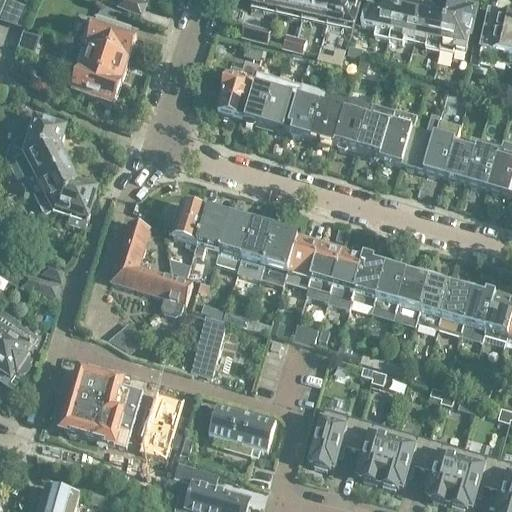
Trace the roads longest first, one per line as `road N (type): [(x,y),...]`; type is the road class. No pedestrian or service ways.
road 1 (residential): [(511,251),(161,146)]
road 2 (residential): [(65,343),(290,420),(295,442),(276,511)]
road 3 (residential): [(161,146),(209,0)]
road 4 (residential): [(65,343),(32,441),(0,430)]
